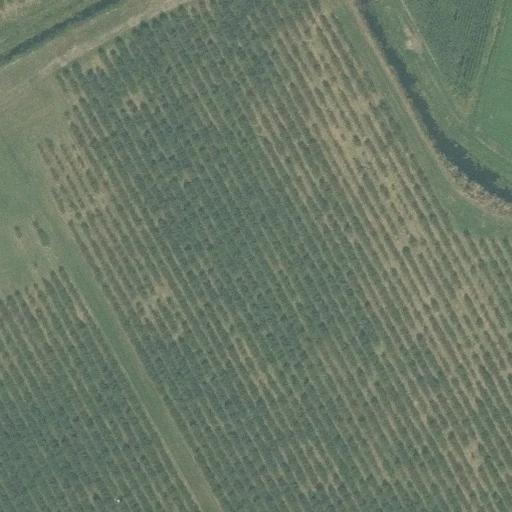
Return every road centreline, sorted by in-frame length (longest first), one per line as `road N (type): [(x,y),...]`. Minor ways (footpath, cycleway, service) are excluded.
road 1 (track): [(511,172),(447,122),(379,0)]
road 2 (track): [(189,0),(0,107)]
